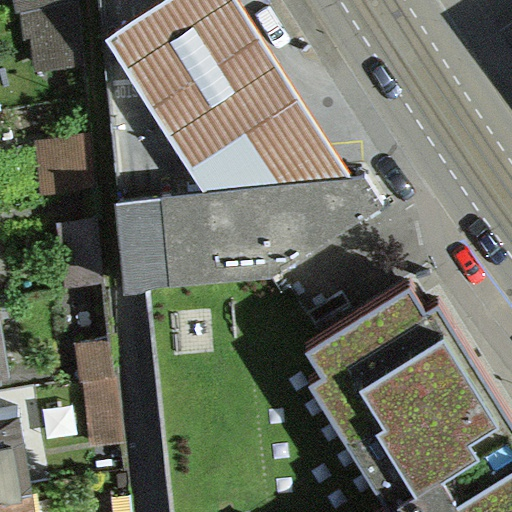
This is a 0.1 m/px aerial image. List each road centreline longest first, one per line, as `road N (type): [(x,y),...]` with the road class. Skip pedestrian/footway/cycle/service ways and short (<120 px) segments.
road 1 (primary): [(316,0),(448,206),(511,288)]
road 2 (primary): [(511,137),(425,0)]
